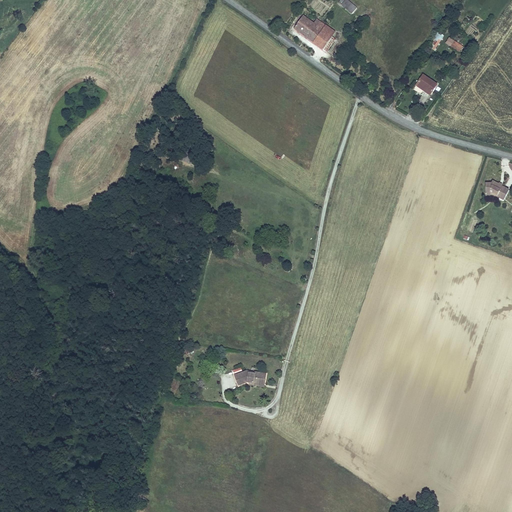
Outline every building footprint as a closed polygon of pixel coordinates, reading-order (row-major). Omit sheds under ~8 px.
[(313,21),(303,14),(294,27),(327,50),(336,37),(330,33),(313,21)] [(334,28),(316,16),(313,21),(330,33),(334,28)] [(436,51),(444,36),(439,33),(431,48),(436,51)] [(445,44),(460,53),(464,47),(449,38),(445,44)] [(423,74),(417,86),(425,90),(426,87),(434,90),(438,81),(423,74)] [(485,183),(486,191),(493,191),(498,193),(497,195),(504,198),(509,189),(499,184),(499,183),(492,180),(491,182),(485,183)] [(265,384),(267,376),(260,375),(261,372),(254,370),(254,373),(249,372),(249,370),(247,370),(234,374),(238,383),(245,381),(249,381),(265,384)]
